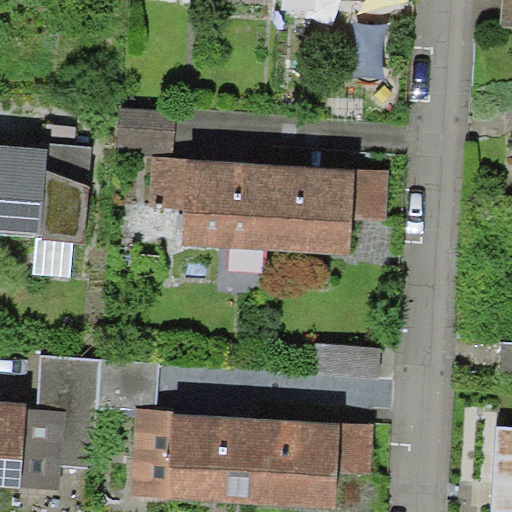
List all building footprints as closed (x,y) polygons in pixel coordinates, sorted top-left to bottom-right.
[(511,0),(502,0),(501,24),(511,24),(511,0)] [(174,112),(120,109),(118,150),(171,153),(174,112)] [(51,150),(0,145),(0,228),(40,232),(39,239),(84,242),(91,147),(51,144),(51,150)] [(267,248),(272,165),(156,158),(153,205),(188,207),(186,243),(267,248)] [(388,172),(272,165),(267,248),(348,253),(351,216),(385,218),(388,172)] [(37,404),(0,400),(0,484),(58,489),(61,463),(92,465),(97,409),(101,359),(41,354),(37,404)] [(159,363),(101,359),(97,409),(138,412),(156,413),(159,363)] [(249,502),(254,420),(156,413),(138,412),(133,495),(249,502)] [(371,426),(254,420),(249,502),(331,508),(333,471),(368,473),(371,426)] [(511,511),(511,427),(496,426),(490,511),(511,511)]
